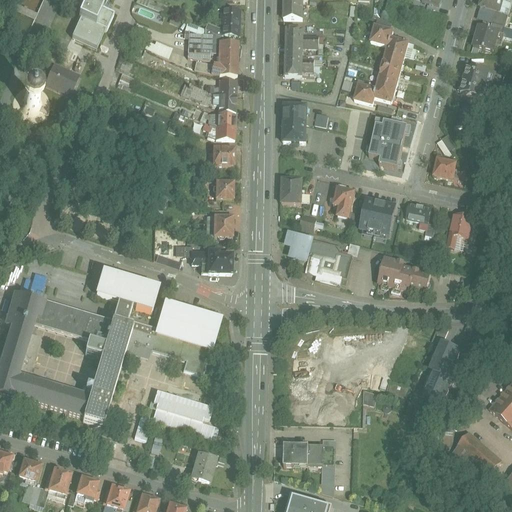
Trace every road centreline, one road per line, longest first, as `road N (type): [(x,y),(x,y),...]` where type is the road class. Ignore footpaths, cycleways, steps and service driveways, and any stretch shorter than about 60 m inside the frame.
road 1 (secondary): [(264,0),(257,302)]
road 2 (residential): [(30,243),(37,212),(111,69),(128,0)]
road 3 (residential): [(257,302),(436,315),(511,305)]
road 4 (residential): [(0,437),(235,511)]
road 5 (residential): [(257,302),(62,238),(30,243)]
road 6 (secondary): [(257,302),(252,511)]
road 7 (residential): [(411,192),(464,0)]
road 8 (unknown): [(511,342),(483,412),(506,454)]
